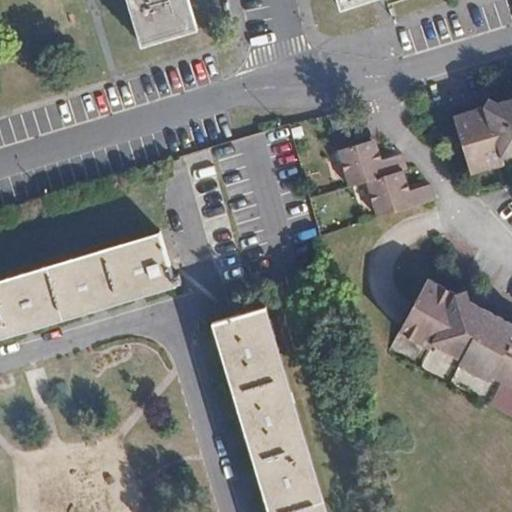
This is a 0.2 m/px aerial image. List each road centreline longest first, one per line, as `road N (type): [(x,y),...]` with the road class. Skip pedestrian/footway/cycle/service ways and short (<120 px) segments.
road 1 (residential): [(171,315),(286,274),(233,95)]
road 2 (unclassified): [(233,95),(0,165)]
road 3 (residential): [(387,81),(394,111),(461,209),(511,253)]
road 4 (residential): [(171,315),(235,511)]
road 5 (residential): [(0,363),(171,315)]
road 6 (unclassified): [(511,42),(387,81)]
